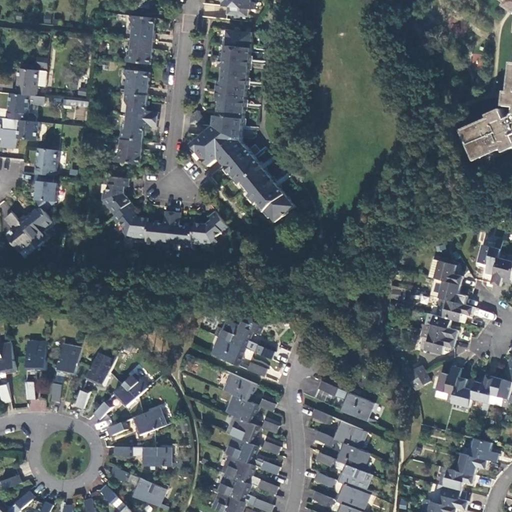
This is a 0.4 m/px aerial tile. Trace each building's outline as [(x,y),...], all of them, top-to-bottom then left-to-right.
[(255,0),(226,0),(227,3),(226,6),(230,7),(250,9),(255,10),(255,0)] [(250,9),(230,7),(229,19),(249,21),(250,9)] [(155,42),(158,18),(132,16),(131,20),(135,25),(133,40),(155,42)] [(245,141),(256,34),(230,31),(228,46),(225,46),(217,126),(195,145),(213,167),(222,159),(265,213),(268,211),(278,223),(297,207),(245,141)] [(153,65),(155,42),(133,40),(131,55),(126,58),(126,62),(153,65)] [(39,97),(40,88),(48,89),(50,72),(21,69),(19,87),(18,87),(17,94),(39,97)] [(129,79),(127,94),(150,96),(152,73),(126,69),(125,74),(129,79)] [(8,120),(29,122),(32,103),(46,105),(46,98),(39,97),(17,94),(12,94),(10,112),(9,112),(8,120)] [(150,96),(127,94),(126,101),(130,106),(129,117),(159,120),(160,112),(148,111),(150,96)] [(76,108),(75,119),(85,120),(86,109),(76,108)] [(192,124),(203,125),(204,118),(199,112),(193,117),(192,124)] [(506,112),(465,131),(479,161),(511,146),(511,127),(509,119),(506,112)] [(158,127),(159,120),(129,117),(127,129),(123,132),(122,139),(145,142),(147,126),(158,127)] [(41,123),(29,122),(8,120),(6,120),(5,129),(20,131),(19,140),(39,142),(41,123)] [(142,165),(145,142),(122,139),(121,155),(116,158),(116,162),(142,165)] [(58,177),(60,151),(41,149),(39,167),(37,167),(37,175),(55,177),(58,177)] [(55,177),(37,175),(36,185),(39,185),(37,201),(43,208),(46,211),(57,203),(59,184),(55,183),(55,177)] [(117,216),(133,203),(127,194),(127,187),(131,187),(131,179),(107,176),(106,184),(110,184),(109,194),(105,193),(105,200),(117,216)] [(138,209),(133,203),(117,216),(114,218),(119,225),(122,222),(128,230),(125,232),(129,237),(149,239),(150,222),(151,218),(140,217),(135,212),(138,209)] [(22,223),(36,241),(40,245),(49,238),(43,232),(55,223),(46,211),(43,208),(29,219),(28,218),(22,223)] [(149,239),(148,244),(171,247),(172,242),(175,213),(167,212),(166,224),(150,222),(149,239)] [(226,236),(233,231),(217,212),(211,217),(214,220),(208,225),(196,224),(196,227),(194,244),(214,246),(219,242),(217,239),(224,234),(226,236)] [(22,251),(36,241),(22,223),(14,213),(7,219),(16,231),(9,237),(21,252),(22,251)] [(186,248),(194,249),(194,244),(196,227),(181,225),(182,213),(175,213),(172,242),(183,244),(186,248)] [(501,257),(506,239),(499,237),(498,242),(497,246),(483,242),(477,265),(489,268),(488,272),(497,274),(501,257)] [(40,245),(36,241),(22,251),(26,256),(40,246),(40,245)] [(511,253),(509,259),(501,257),(497,274),(494,283),(503,285),(504,280),(505,276),(511,277),(511,253)] [(446,280),(463,285),(466,276),(457,273),(459,265),(436,259),(432,276),(446,280)] [(441,298),(467,304),(469,295),(461,293),(463,285),(446,280),(441,298)] [(462,322),(465,313),(473,315),(475,307),(467,304),(441,298),(438,309),(439,309),(438,315),(454,320),(462,322)] [(437,315),(430,314),(427,325),(434,327),(437,315)] [(438,315),(437,315),(434,327),(427,325),(425,324),(423,330),(458,339),(460,331),(452,328),(454,320),(438,315)] [(247,347),(274,359),(278,352),(250,340),(254,330),(261,334),(265,326),(246,318),(243,325),(229,319),(225,328),(219,325),(215,334),(221,337),(247,347)] [(456,348),(458,339),(423,330),(422,336),(424,337),(421,348),(445,354),(448,346),(456,348)] [(221,337),(214,354),(240,365),(247,347),(221,337)] [(49,341),(36,341),(36,346),(29,347),(29,398),(38,398),(38,369),(48,369),(49,341)] [(18,369),(13,342),(0,344),(0,378),(5,403),(13,401),(7,372),(18,369)] [(78,375),(84,348),(65,343),(62,358),(53,400),(62,401),(68,373),(78,375)] [(111,372),(117,360),(100,353),(94,366),(89,378),(105,386),(111,372)] [(511,357),(506,379),(498,377),(492,400),(504,403),(503,405),(508,407),(511,393),(511,357)] [(248,368),(267,376),(270,369),(252,360),(248,368)] [(413,382),(429,372),(424,364),(407,373),(413,382)] [(462,376),(464,368),(455,366),(453,374),(444,372),(439,389),(450,392),(449,399),(448,401),(455,402),(462,376)] [(247,400),(255,382),(229,371),(222,389),(233,393),(247,400)] [(433,379),(429,372),(413,382),(417,389),(433,379)] [(140,396),(150,387),(137,373),(124,385),(116,393),(130,406),(140,396)] [(492,400),(498,377),(489,375),(487,383),(479,380),(476,389),(474,398),(486,401),(484,408),(489,409),(492,400)] [(472,407),(474,398),(476,389),(468,387),(470,379),(462,376),(455,402),(472,407)] [(375,403),(350,392),(323,380),(320,389),(347,400),(343,409),(368,420),(375,403)] [(93,390),(85,387),(77,405),(85,409),(93,390)] [(450,392),(439,389),(437,396),(449,399),(450,392)] [(256,403),(247,400),(233,393),(225,410),(235,414),(251,421),(258,404),(256,403)] [(258,404),(274,411),(277,404),(259,396),(256,403),(258,404)] [(46,399),(29,399),(29,411),(46,411),(46,399)] [(116,405),(110,399),(95,414),(101,420),(116,405)] [(143,434),(169,424),(162,407),(136,418),(143,434)] [(332,425),(336,417),(317,409),(313,417),(332,425)] [(258,424),(251,421),(235,414),(227,432),(233,434),(253,442),(260,425),(258,424)] [(260,425),(277,432),(280,425),(262,417),(258,424),(260,425)] [(361,448),(369,431),(343,420),(336,437),(339,439),(346,442),(361,448)] [(132,429),(129,421),(109,429),(113,437),(132,429)] [(339,439),(336,437),(320,430),(316,438),(335,447),(339,439)] [(259,445),(253,442),(233,434),(226,452),(231,454),(252,463),(255,455),(259,445)] [(260,446),(279,454),(283,446),(264,438),(260,446)] [(492,451),(494,443),(489,441),(482,439),(477,438),(475,449),(466,447),(465,453),(490,459),(499,462),(501,453),(492,451)] [(364,470),(372,453),(361,448),(346,442),(339,459),(364,470)] [(145,465),(173,466),(173,447),(156,447),(116,447),(116,456),(145,456),(145,465)] [(364,470),(339,459),(321,451),(317,459),(344,470),(339,480),(346,483),(365,491),(373,474),(364,470)] [(490,459),(465,453),(460,470),(477,475),(480,466),(488,469),(490,459)] [(257,465),(252,463),(231,454),(224,471),(227,472),(253,483),(277,493),(280,486),(253,474),(257,465)] [(263,458),(255,455),(252,463),(257,465),(259,466),(263,458)] [(259,466),(278,474),(282,466),(263,458),(259,466)] [(460,470),(443,466),(441,472),(444,472),(441,484),(464,490),(466,482),(475,484),(477,475),(460,470)] [(131,483),(134,475),(116,467),(112,475),(131,483)] [(338,479),(319,471),(316,479),(334,487),(338,479)] [(221,490),(247,502),(271,511),(272,511),(276,504),(249,492),(253,483),(227,472),(219,490),(221,490)] [(0,491),(23,482),(20,474),(0,481),(0,491)] [(140,486),(143,478),(134,475),(131,483),(140,486)] [(150,501),(161,506),(168,489),(153,483),(143,478),(140,486),(136,495),(150,501)] [(364,511),(372,494),(365,491),(346,483),(338,500),(344,502),(364,511)] [(134,511),(107,484),(102,490),(115,505),(121,511),(120,511),(134,511)] [(462,498),(464,490),(441,484),(438,495),(435,495),(434,501),(460,507),(468,509),(471,501),(466,499),(462,498)] [(3,503),(0,506),(0,511),(20,511),(37,497),(30,490),(9,510),(3,503)] [(213,507),(224,511),(245,511),(243,511),(247,502),(221,490),(213,507)] [(335,499),(316,490),(313,498),(332,506),(335,499)] [(98,511),(93,498),(85,501),(89,511),(98,511)] [(434,501),(426,498),(424,505),(426,505),(424,511),(458,511),(460,507),(434,501)] [(51,511),(55,505),(47,501),(42,511),(51,511)] [(365,511),(364,511),(344,502),(339,511),(365,511)]
